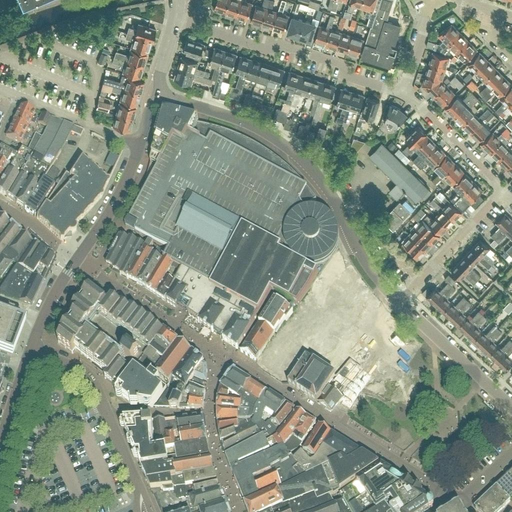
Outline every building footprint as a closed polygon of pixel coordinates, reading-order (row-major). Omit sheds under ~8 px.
[(216,0),(214,9),(225,13),(228,0),(216,0)] [(228,0),(225,13),(235,16),(240,0),(228,0)] [(242,0),(240,0),(235,16),(247,20),(252,3),(242,0)] [(250,21),(262,25),(269,0),(265,0),(263,7),(256,5),(250,21)] [(262,25),(272,28),(278,12),(277,12),(271,10),(274,2),(269,0),(262,25)] [(278,12),(272,28),(283,32),(289,15),(282,13),(286,1),(284,0),(281,0),(277,12),(278,12)] [(309,0),(309,3),(308,5),(318,9),(320,3),(311,0),(309,0)] [(334,0),(331,9),(336,11),(339,0),(341,0),(346,1),(346,0),(334,0)] [(356,3),(362,5),(363,0),(350,0),(350,2),(347,10),(353,12),(356,3)] [(372,26),(377,13),(380,5),(380,3),(375,1),(375,0),(363,0),(362,5),(367,7),(364,15),(369,17),(367,25),(372,26)] [(380,5),(377,13),(372,26),(372,27),(366,44),(362,57),(381,63),(390,66),(395,54),(397,47),(393,46),(400,26),(386,21),(392,0),(381,0),(380,3),(380,5)] [(294,3),(292,9),(312,14),(314,7),(294,3)] [(314,42),(325,45),(330,29),(335,16),(330,15),(326,28),(319,25),(314,42)] [(287,33),(298,37),(304,20),(293,17),(287,33)] [(304,20),(298,37),(310,40),(316,24),(304,20)] [(128,27),(126,33),(127,34),(128,33),(151,41),(155,29),(138,23),(136,30),(128,27)] [(441,51),(460,32),(451,24),(446,29),(445,28),(438,35),(443,40),(440,44),(436,42),(434,49),(441,51)] [(325,45),(336,49),(342,33),(330,29),(325,45)] [(451,48),(456,53),(468,41),(460,32),(441,51),(445,53),(448,50),(449,51),(451,48)] [(151,41),(128,33),(127,34),(126,38),(132,40),(129,47),(146,52),(147,51),(148,51),(151,41)] [(336,49),(347,52),(352,36),(342,33),(336,49)] [(352,36),(347,52),(358,56),(363,39),(352,36)] [(187,39),(183,51),(193,54),(192,58),(199,60),(204,44),(187,39)] [(468,41),(456,53),(464,61),(477,49),(468,41)] [(215,66),(211,79),(216,80),(220,67),(225,51),(214,47),(209,64),(215,66)] [(115,51),(113,57),(143,66),(146,56),(145,56),(146,54),(129,49),(127,55),(115,51)] [(220,67),(216,80),(212,95),(224,100),(227,92),(221,90),(222,89),(220,86),(225,69),(231,71),(236,54),(225,51),(220,67)] [(106,55),(100,52),(96,62),(102,64),(106,55)] [(433,52),(429,64),(446,69),(450,57),(433,52)] [(467,65),(475,73),(488,60),(480,52),(467,65)] [(246,76),(251,59),(240,55),(235,72),(241,74),(240,75),(239,75),(236,87),(231,85),(228,95),(239,99),(246,76)] [(196,67),(198,62),(181,56),(178,67),(195,73),(203,76),(205,70),(196,67)] [(143,66),(113,57),(112,62),(124,66),(122,72),(138,77),(139,76),(140,76),(143,66)] [(262,63),(251,59),(246,76),(251,77),(250,83),(255,85),(257,79),(262,63)] [(475,73),(483,80),(495,68),(488,60),(475,73)] [(273,66),(262,63),(257,79),(255,85),(266,89),(273,66)] [(429,64),(425,74),(442,80),(446,69),(429,64)] [(284,70),(273,66),(266,89),(270,90),(272,84),(279,86),(284,70)] [(195,73),(178,67),(174,79),(191,84),(193,78),(211,84),(213,79),(211,79),(194,73),(195,73)] [(490,88),(503,76),(495,68),(483,80),(487,85),(480,92),(483,95),(490,88)] [(286,102),(291,104),(300,75),(289,71),(283,88),(290,90),(286,102)] [(464,78),(466,81),(472,75),(469,72),(464,78)] [(422,85),(433,96),(446,84),(442,81),(442,80),(425,74),(422,85)] [(104,77),(102,83),(112,86),(139,94),(143,82),(127,77),(122,75),(119,83),(104,77)] [(300,93),(307,95),(312,79),(300,75),(291,104),(296,105),(300,93)] [(511,84),(503,76),(490,88),(483,95),(482,96),(486,100),(494,92),(499,96),(511,84)] [(310,113),(314,115),(325,83),(312,79),(307,95),(315,98),(310,113)] [(477,86),(472,81),(468,85),(473,90),(477,86)] [(325,83),(314,115),(317,116),(322,100),(330,103),(335,86),(325,83)] [(446,84),(433,96),(442,105),(455,93),(446,84)] [(139,94),(112,86),(110,90),(121,94),(119,100),(136,105),(139,94)] [(507,106),(507,107),(511,101),(511,86),(499,98),(503,102),(495,111),(499,114),(507,106)] [(344,121),(353,92),(341,88),(336,105),(343,107),(340,116),(337,116),(336,121),(343,123),(343,121),(344,121)] [(475,95),(471,91),(462,100),(458,96),(445,108),(454,117),(466,104),(475,95)] [(364,95),(353,92),(344,121),(348,122),(352,110),(359,112),(364,95)] [(252,95),(246,93),(243,104),(248,106),(252,95)] [(263,99),(252,95),(248,106),(248,107),(259,110),(260,109),(263,99)] [(466,104),(454,117),(461,125),(474,112),(470,108),(479,98),(475,95),(466,104)] [(357,125),(360,126),(362,121),(365,122),(366,118),(365,118),(366,115),(374,118),(379,100),(368,97),(363,111),(361,110),(360,113),(357,125)] [(109,103),(98,100),(96,108),(107,111),(109,103)] [(118,103),(115,115),(132,119),(135,107),(118,103)] [(393,127),(393,128),(407,114),(405,112),(401,108),(398,107),(394,105),(392,104),(390,104),(384,122),(386,123),(388,123),(389,124),(390,125),(392,126),(393,127)] [(20,106),(16,115),(35,123),(37,118),(33,117),(35,113),(20,106)] [(273,119),(285,123),(286,118),(287,118),(288,112),(276,108),(274,114),(273,119)] [(461,125),(469,133),(489,114),(486,111),(479,118),(474,112),(461,125)] [(489,114),(469,133),(478,141),(490,129),(485,123),(494,115),(491,112),(489,114)] [(223,341),(237,351),(272,293),(298,308),(307,293),(317,275),(308,269),(309,267),(308,267),(322,262),(322,263),(325,262),(327,260),(329,259),(329,258),(317,246),(318,245),(319,245),(319,243),(320,242),(320,240),(320,239),(320,238),(320,236),(319,235),(319,234),(318,233),(317,232),(315,231),(314,231),(312,230),(311,230),(309,231),(307,231),(306,232),(305,233),(301,229),(295,223),(292,220),(316,202),(306,190),(295,178),(283,167),(271,157),(257,148),(243,141),(228,135),(213,130),(197,126),(198,123),(164,114),(142,195),(143,196),(125,229),(168,252),(168,254),(178,260),(171,272),(179,277),(181,279),(166,303),(176,309),(178,306),(184,309),(189,312),(188,315),(199,323),(198,324),(212,334),(213,333),(223,340),(223,341)] [(16,115),(12,123),(27,130),(30,124),(34,126),(35,123),(16,115)] [(46,129),(51,119),(41,115),(37,124),(46,129)] [(132,119),(115,115),(112,126),(129,131),(132,119)] [(285,123),(283,128),(295,132),(300,117),(294,115),(292,119),(287,118),(286,118),(285,123)] [(6,199),(14,204),(29,181),(45,157),(53,143),(59,132),(56,131),(59,122),(51,119),(46,129),(41,138),(39,142),(36,147),(34,151),(31,156),(10,192),(6,199)] [(29,181),(14,204),(23,210),(34,218),(53,188),(54,188),(65,170),(54,162),(59,153),(60,153),(71,134),(80,138),(82,132),(84,133),(84,132),(73,128),(63,123),(59,122),(56,131),(59,132),(53,143),(45,157),(29,181)] [(296,136),(305,139),(310,123),(307,122),(305,126),(300,124),(296,136)] [(12,123),(8,132),(27,140),(29,137),(25,135),(27,130),(12,123)] [(427,135),(417,125),(405,138),(410,143),(402,150),(407,155),(414,148),(415,148),(427,135)] [(326,128),(319,126),(314,142),(321,144),(326,128)] [(315,131),(309,129),(306,139),(312,141),(315,131)] [(27,140),(8,132),(5,137),(20,145),(22,140),(26,142),(27,140)] [(481,144),(489,152),(501,140),(493,132),(481,144)] [(35,134),(32,139),(39,142),(41,138),(35,134)] [(427,135),(415,148),(420,153),(413,160),(417,165),(436,145),(427,135)] [(349,150),(356,152),(365,142),(353,138),(349,150)] [(32,139),(30,143),(36,147),(39,142),(32,139)] [(489,152),(497,160),(509,148),(501,140),(489,152)] [(428,188),(382,142),(369,155),(397,183),(385,195),(392,202),(405,190),(416,201),(422,194),(424,197),(430,191),(428,188)] [(30,143),(27,147),(34,151),(36,147),(30,143)] [(39,222),(60,241),(62,241),(68,234),(70,235),(72,235),(73,234),(74,233),(75,232),(76,230),(75,229),(75,227),(101,199),(122,151),(119,147),(111,144),(110,145),(118,148),(122,151),(108,180),(107,183),(81,160),(69,178),(65,175),(36,219),(38,221),(39,222)] [(445,153),(436,145),(417,165),(421,169),(428,161),(432,166),(445,153)] [(7,166),(8,166),(12,159),(14,160),(17,156),(1,147),(0,148),(0,162),(6,166),(7,166)] [(31,156),(34,151),(27,147),(25,152),(31,156)] [(497,160),(506,169),(511,162),(511,151),(509,148),(497,160)] [(0,194),(6,199),(10,192),(31,156),(25,152),(25,151),(21,149),(17,156),(14,160),(10,167),(9,167),(0,182),(0,194)] [(435,183),(443,176),(443,175),(455,163),(446,155),(434,167),(439,172),(432,180),(435,183)] [(0,182),(9,167),(8,166),(7,166),(6,166),(0,162),(0,182)] [(443,175),(443,176),(451,184),(464,172),(455,163),(443,175)] [(450,198),(454,202),(473,182),(465,173),(453,185),(458,190),(450,198)] [(473,182),(454,202),(462,210),(470,203),(475,208),(484,199),(479,194),(482,190),(473,182)] [(446,204),(443,208),(455,220),(462,212),(450,201),(445,196),(441,200),(446,204)] [(382,219),(393,230),(410,212),(399,201),(382,219)] [(440,211),(436,216),(448,227),(455,220),(443,208),(438,203),(435,207),(440,211)] [(420,208),(416,212),(421,217),(425,212),(420,208)] [(412,216),(417,221),(421,217),(416,212),(412,216)] [(495,239),(511,221),(511,220),(505,213),(496,222),(500,226),(491,235),(495,239)] [(448,227),(436,216),(432,220),(427,215),(424,218),(441,234),(448,227)] [(0,237),(10,225),(0,216),(0,237)] [(422,219),(415,227),(417,228),(433,243),(440,236),(422,219)] [(511,237),(511,236),(511,221),(495,239),(498,242),(507,233),(511,237)] [(0,259),(20,233),(10,225),(0,237),(0,259)] [(411,230),(408,234),(413,240),(425,251),(433,243),(417,228),(415,227),(413,225),(410,229),(411,230)] [(31,241),(20,233),(0,259),(0,280),(1,280),(12,264),(16,267),(0,289),(0,296),(31,306),(54,259),(46,254),(30,242),(31,241)] [(408,234),(401,241),(419,258),(425,251),(413,240),(408,234)] [(120,276),(137,285),(154,255),(157,249),(148,244),(146,248),(129,239),(129,241),(118,236),(109,254),(111,256),(106,265),(114,269),(113,271),(120,275),(120,276)] [(480,239),(473,247),(491,265),(495,261),(485,252),(489,248),(480,239)] [(473,247),(466,255),(475,264),(479,259),(488,268),(491,265),(473,247)] [(137,285),(146,291),(167,255),(162,252),(157,249),(154,255),(137,285)] [(175,286),(179,277),(171,272),(178,260),(168,254),(167,255),(146,291),(165,302),(175,286)] [(466,255),(458,262),(477,280),(480,276),(471,267),(475,264),(466,255)] [(477,280),(458,262),(451,270),(460,279),(464,275),(474,283),(477,280)] [(448,274),(444,278),(448,282),(451,285),(456,281),(448,274)] [(426,297),(434,304),(452,286),(451,285),(448,282),(439,291),(435,287),(426,297)] [(452,286),(434,304),(442,312),(451,302),(446,298),(455,289),(452,286)] [(490,298),(497,290),(492,287),(486,295),(490,298)] [(64,336),(58,344),(72,355),(75,351),(82,356),(108,376),(105,380),(119,391),(141,363),(151,350),(150,350),(163,333),(155,327),(156,326),(147,320),(139,314),(139,315),(131,308),(129,310),(121,304),(120,306),(112,300),(108,305),(89,290),(72,312),(77,315),(62,335),(64,336)] [(442,312),(449,319),(467,300),(463,296),(455,306),(451,302),(442,312)] [(449,319),(457,326),(466,316),(462,312),(470,303),(467,300),(449,319)] [(255,363),(273,337),(275,334),(276,334),(285,321),(287,322),(289,319),(293,314),(274,301),(258,327),(241,353),(255,363)] [(457,326),(465,333),(482,314),(479,311),(470,320),(466,316),(457,326)] [(465,333),(472,340),(481,331),(477,327),(486,317),(482,314),(465,333)] [(0,353),(10,357),(22,326),(0,316),(0,353)] [(472,340),(480,347),(498,328),(494,325),(485,334),(481,331),(472,340)] [(480,347),(488,354),(497,345),(493,341),(501,332),(498,328),(480,347)] [(154,373),(163,362),(162,361),(177,343),(164,332),(163,333),(150,350),(151,350),(149,352),(141,363),(154,373)] [(488,354),(495,361),(511,343),(511,341),(510,339),(501,349),(497,345),(488,354)] [(154,373),(152,377),(167,389),(171,382),(192,354),(178,343),(163,362),(154,373)] [(511,343),(495,361),(504,369),(511,359),(508,355),(511,351),(511,343)] [(203,363),(192,354),(171,382),(181,389),(185,393),(186,389),(194,378),(207,384),(206,366),(203,363)] [(335,376),(306,357),(288,384),(316,404),(335,376)] [(335,377),(317,404),(330,413),(342,398),(343,398),(357,381),(371,390),(370,390),(371,391),(377,381),(364,373),(351,362),(338,376),(337,378),(335,377)] [(119,391),(116,395),(125,402),(131,406),(138,406),(138,408),(152,409),(167,389),(152,377),(154,373),(141,363),(119,391)] [(232,387),(257,404),(258,402),(265,392),(251,383),(234,372),(226,381),(232,386),(232,387)] [(193,380),(189,386),(200,391),(203,384),(193,380)] [(220,389),(253,410),(254,408),(257,404),(232,387),(232,386),(226,381),(223,385),(220,388),(220,389)] [(178,409),(184,410),(188,398),(204,403),(205,393),(200,391),(189,386),(186,389),(185,393),(184,396),(178,409)] [(169,409),(178,409),(184,396),(185,393),(181,389),(175,396),(175,397),(174,397),(169,409)] [(252,420),(253,418),(252,418),(253,410),(220,389),(217,400),(217,405),(217,410),(240,412),(249,413),(248,421),(252,420)] [(169,409),(174,397),(175,397),(175,396),(168,391),(155,409),(169,409)] [(272,423),(286,405),(270,396),(271,395),(265,392),(258,402),(257,404),(254,408),(253,410),(252,418),(253,418),(252,420),(251,426),(253,425),(257,430),(259,434),(263,430),(267,435),(270,438),(274,435),(267,426),(269,424),(271,422),(272,423)] [(188,398),(184,410),(189,410),(203,410),(204,403),(188,398)] [(271,422),(269,424),(275,431),(279,428),(294,411),(286,405),(272,423),(271,422)] [(218,423),(238,422),(241,422),(248,421),(249,413),(240,412),(217,410),(217,422),(217,423),(218,423)] [(306,418),(297,412),(276,437),(271,441),(266,444),(271,454),(284,448),(288,455),(299,450),(302,444),(305,440),(296,434),(306,418)] [(187,419),(165,421),(166,435),(179,433),(204,429),(202,416),(187,419)] [(315,424),(306,418),(296,434),(305,440),(315,424)] [(233,431),(234,431),(238,430),(242,429),(251,426),(252,420),(248,421),(241,422),(238,422),(237,424),(218,424),(217,424),(219,434),(233,430),(233,431)] [(121,423),(142,471),(170,466),(167,450),(157,452),(157,453),(154,453),(152,422),(144,422),(144,421),(121,423)] [(154,422),(157,452),(167,450),(176,448),(206,442),(204,430),(179,434),(179,433),(166,435),(165,421),(154,422)] [(236,437),(222,443),(225,454),(260,436),(259,434),(257,430),(253,425),(251,426),(242,429),(238,430),(234,431),(236,437)] [(331,435),(318,426),(302,453),(310,463),(314,461),(315,459),(331,435)] [(221,444),(222,443),(236,437),(234,431),(233,431),(219,435),(221,444)] [(306,476),(306,477),(322,469),(342,459),(348,463),(362,455),(362,454),(332,434),(331,435),(315,459),(314,461),(310,463),(302,453),(301,453),(293,461),(291,457),(289,459),(289,458),(268,468),(269,470),(253,478),(254,480),(237,487),(244,504),(282,487),(282,488),(306,476)] [(263,437),(225,457),(231,472),(239,468),(271,454),(266,444),(271,440),(270,438),(267,435),(263,437)] [(167,450),(170,466),(173,466),(173,465),(210,459),(206,443),(176,448),(167,450)] [(231,472),(237,487),(254,480),(253,478),(269,470),(268,468),(289,458),(287,455),(288,455),(284,448),(271,454),(239,468),(231,472)] [(317,501),(329,497),(333,495),(333,496),(339,492),(379,465),(362,454),(362,455),(348,463),(342,459),(322,469),(306,477),(278,491),(244,505),(246,511),(271,511),(280,508),(281,510),(286,508),(285,506),(314,495),(317,501)] [(142,471),(147,483),(213,472),(210,460),(173,466),(170,466),(142,471)] [(374,511),(384,507),(388,511),(425,511),(429,510),(430,501),(422,496),(423,495),(414,489),(415,488),(406,482),(405,483),(393,475),(393,474),(381,467),(374,472),(338,495),(342,503),(336,505),(318,511),(374,511)] [(151,492),(174,488),(216,481),(213,472),(147,483),(151,492)] [(511,472),(496,488),(510,502),(511,500),(511,472)] [(216,481),(174,488),(176,497),(177,497),(180,499),(191,495),(193,497),(195,498),(220,491),(216,482),(216,481)] [(152,492),(161,511),(200,511),(225,504),(220,491),(195,498),(193,497),(191,495),(180,499),(177,497),(176,497),(174,488),(151,492),(152,492)] [(500,511),(510,502),(496,488),(474,509),(476,511),(500,511)] [(271,511),(292,511),(317,501),(314,495),(285,506),(286,508),(281,510),(280,508),(271,511)] [(317,501),(292,511),(318,511),(336,505),(334,506),(329,497),(317,501)]
